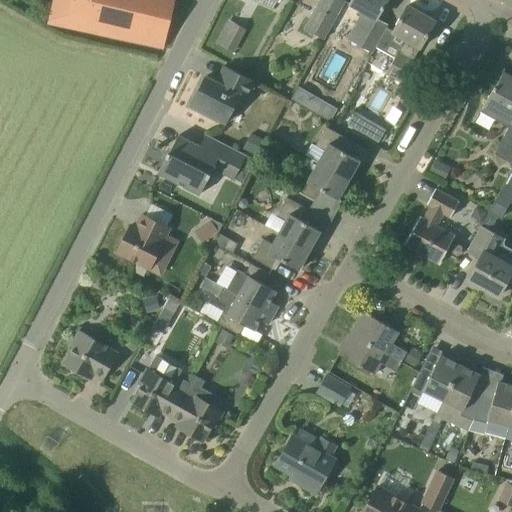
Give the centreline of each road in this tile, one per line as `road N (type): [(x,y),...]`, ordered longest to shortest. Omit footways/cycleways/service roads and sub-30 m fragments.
road 1 (residential): [(12,379),(209,0)]
road 2 (residential): [(350,264),(493,8)]
road 3 (residential): [(217,491),(350,264)]
road 4 (residential): [(217,491),(12,379)]
road 5 (residential): [(511,349),(350,264)]
